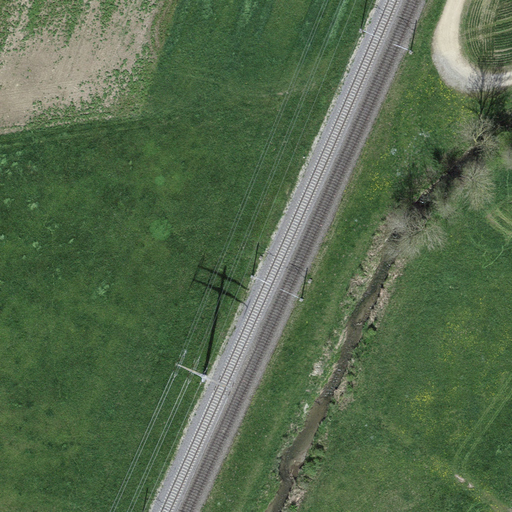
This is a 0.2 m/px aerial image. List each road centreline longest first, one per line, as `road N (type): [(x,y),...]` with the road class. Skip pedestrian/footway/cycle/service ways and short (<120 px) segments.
road 1 (track): [(495,511),(372,426)]
road 2 (track): [(511,76),(475,80),(453,61),(444,35),(458,0)]
